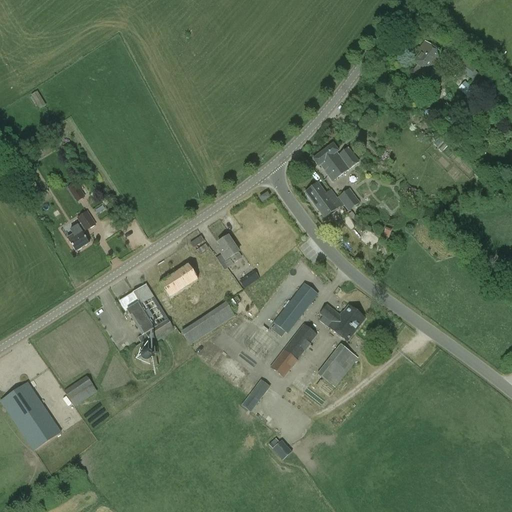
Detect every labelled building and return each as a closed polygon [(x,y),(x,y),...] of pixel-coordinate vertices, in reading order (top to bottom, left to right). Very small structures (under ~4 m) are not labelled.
[(439,62),(437,60),(441,55),(424,42),(419,50),(420,54),(413,63),(417,66),(412,73),(417,77),(423,76),(426,72),(427,73),(431,68),(434,70),(439,62)] [(461,60),(455,69),(469,79),(469,78),(472,81),(477,74),(474,72),(479,64),(457,48),(453,54),(461,60)] [(31,95),(35,109),(45,107),(41,92),(31,95)] [(320,167),(332,183),(359,163),(348,149),(338,156),(337,154),(339,153),(333,145),(313,160),(319,168),(320,167)] [(75,183),(67,188),(76,203),(85,198),(75,183)] [(326,195),(318,184),(304,194),(324,220),(342,206),(331,191),(326,195)] [(360,204),(349,190),(338,199),(348,212),(360,204)] [(270,199),(267,194),(259,199),(262,204),(270,199)] [(80,225),(78,227),(70,232),(72,236),(66,240),(75,254),(89,245),(83,234),(85,232),(86,233),(96,226),(87,212),(76,219),(80,225)] [(204,236),(191,243),(198,256),(210,250),(204,236)] [(223,252),(220,254),(215,257),(223,269),(225,268),(223,264),(225,262),(231,259),(234,264),(242,259),(239,254),(228,237),(217,244),(223,252)] [(268,251),(261,257),(267,264),(274,258),(268,251)] [(197,282),(188,267),(179,273),(189,288),(197,282)] [(245,288),(261,280),(256,270),(240,278),(245,288)] [(179,294),(189,288),(179,273),(169,279),(179,294)] [(169,301),(179,294),(169,279),(159,286),(169,301)] [(306,285),(301,290),(300,289),(280,315),(294,326),(314,300),(313,299),(318,294),(306,285)] [(157,342),(174,332),(146,286),(119,302),(126,313),(126,312),(141,337),(138,339),(142,344),(149,340),(150,342),(155,339),(157,342)] [(226,304),(181,334),(189,347),(235,318),(226,304)] [(349,307),(344,313),(342,312),(339,316),(326,306),(319,315),(322,318),(319,322),(347,343),(365,320),(349,307)] [(210,335),(191,348),(194,352),(213,340),(212,338),(237,321),(235,318),(210,335)] [(304,325),(283,351),(269,369),(283,380),(297,362),(317,336),(304,325)] [(358,359),(340,346),(317,375),(335,389),(358,359)] [(151,362),(152,355),(152,354),(149,353),(146,351),(143,352),(141,355),(141,360),(143,362),(145,363),(148,363),(151,362)] [(94,403),(101,398),(86,377),(64,392),(74,409),(91,397),(94,403)] [(261,381),(257,386),(249,397),(241,407),(250,414),(270,389),(261,381)] [(27,384),(0,403),(34,453),(61,434),(27,384)] [(285,461),(294,453),(278,437),(269,446),(285,461)]
